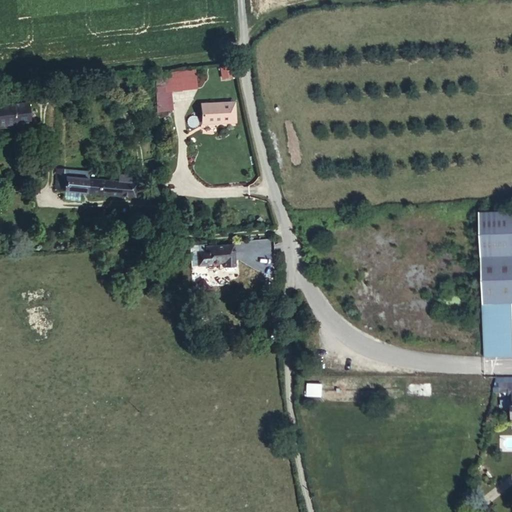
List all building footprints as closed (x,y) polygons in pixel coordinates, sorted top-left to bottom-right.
[(164,73),(156,73),(156,86),(164,86),(164,73)] [(152,81),(152,74),(137,75),(138,83),(152,81)] [(173,90),(182,90),(181,75),(172,76),(173,90)] [(218,121),(218,123),(235,122),(234,102),(201,104),(202,122),(218,121)] [(0,125),(29,122),(28,103),(0,105),(0,125)] [(136,184),(130,183),(118,182),(92,180),(88,179),(89,172),(56,169),(55,190),(64,191),(64,199),(79,201),(80,192),(135,197),(136,184)] [(118,182),(130,183),(131,176),(119,175),(118,182)] [(511,211),(480,212),(485,357),(511,355),(511,211)] [(234,266),(233,244),(205,246),(206,251),(197,251),(198,265),(206,264),(206,263),(223,262),(223,267),(234,266)] [(511,396),(511,383),(499,383),(499,392),(509,392),(509,396),(511,396)]
